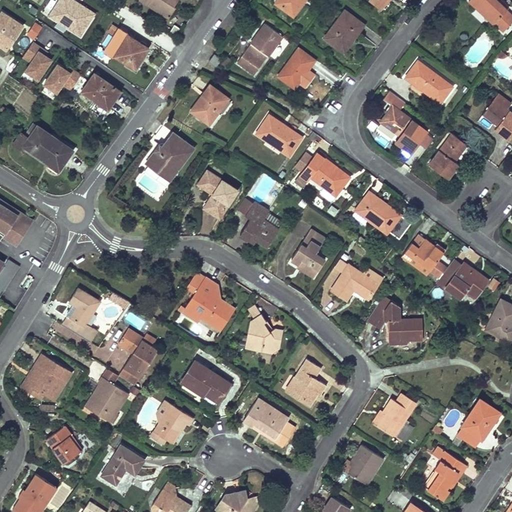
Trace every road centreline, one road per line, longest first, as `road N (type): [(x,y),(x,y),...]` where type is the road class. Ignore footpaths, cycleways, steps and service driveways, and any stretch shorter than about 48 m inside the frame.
road 1 (residential): [(301,480),(361,383),(359,358),(232,263),(190,246),(155,250)]
road 2 (residential): [(434,0),(355,96),(347,130),(362,155),(481,242)]
road 3 (residential): [(80,202),(225,0)]
road 4 (residential): [(64,251),(0,363)]
